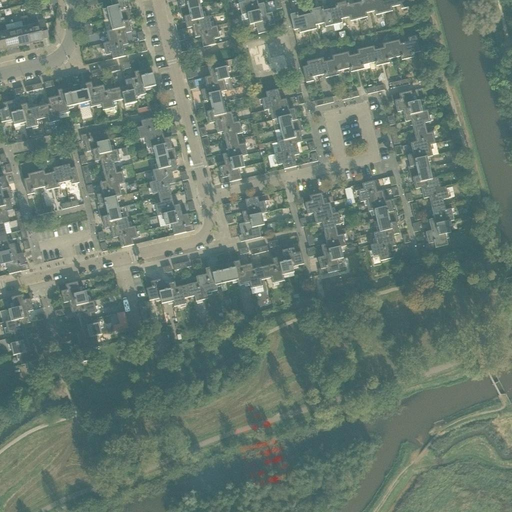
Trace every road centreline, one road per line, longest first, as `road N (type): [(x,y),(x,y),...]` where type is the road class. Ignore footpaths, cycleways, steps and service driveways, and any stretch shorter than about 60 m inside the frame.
road 1 (residential): [(204,198),(157,0)]
road 2 (residential): [(204,198),(341,164)]
road 3 (residential): [(119,258),(198,240),(209,218),(204,198)]
road 4 (tertiary): [(0,75),(51,63),(63,52),(75,0)]
